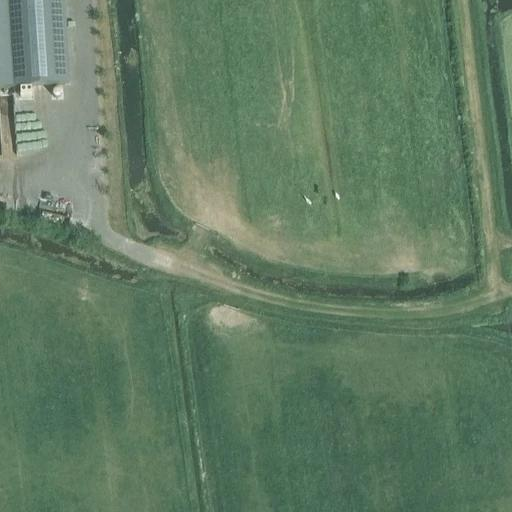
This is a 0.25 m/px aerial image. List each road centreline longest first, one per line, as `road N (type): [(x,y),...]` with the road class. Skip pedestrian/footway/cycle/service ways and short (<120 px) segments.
road 1 (track): [(0,194),(230,286),(303,305),(379,314),(499,294)]
road 2 (track): [(499,294),(464,0)]
